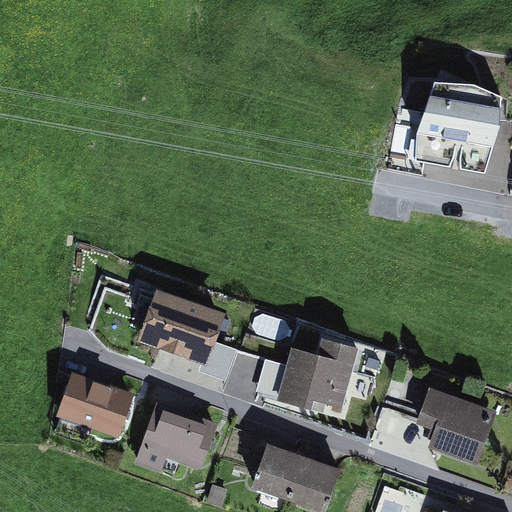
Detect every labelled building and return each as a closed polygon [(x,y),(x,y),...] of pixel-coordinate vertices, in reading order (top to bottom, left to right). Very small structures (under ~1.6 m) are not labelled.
[(472,83),(434,82),(417,133),(493,146),(499,125),(501,96),(472,83)] [(413,166),(415,128),(394,127),(393,165),(413,166)] [(162,302),(142,353),(208,378),(228,327),(162,302)] [(294,347),(317,351),(319,340),(296,336),(294,347)] [(323,418),(340,424),(360,369),(323,356),(318,369),(296,361),(277,412),(320,427),(323,418)] [(73,369),(56,414),(119,437),(135,391),(73,369)] [(433,438),(425,458),(475,477),(491,436),(481,432),(487,416),(430,394),(416,431),(433,438)] [(157,398),(136,460),(162,469),(166,456),(202,468),(219,420),(157,398)] [(268,438),(251,484),(325,510),(341,464),(268,438)] [(386,481),(375,511),(505,511),(474,502),(471,510),(386,481)]
